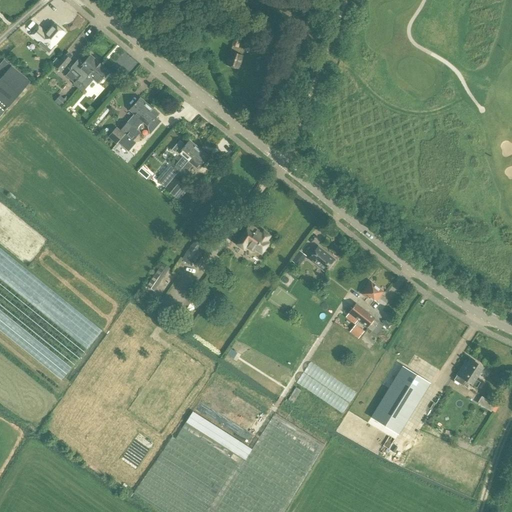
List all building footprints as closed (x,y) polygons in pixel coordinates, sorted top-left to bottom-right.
[(53,46),(63,33),(62,32),(63,31),(59,28),(58,29),(54,25),(46,33),(42,30),(39,27),(42,24),(41,23),(32,34),(32,36),(43,46),(40,49),(41,50),(48,42),(53,46)] [(238,69),(242,56),(230,52),(226,65),(232,66),(232,68),(235,69),(236,68),(238,69)] [(54,67),(60,72),(70,60),(69,59),(65,56),(65,55),(64,55),(54,67)] [(77,79),(82,83),(99,63),(95,60),(89,55),(83,63),(78,59),(71,68),(80,76),(77,79)] [(99,63),(82,83),(77,88),(82,92),(93,80),(98,84),(108,72),(102,67),(103,66),(99,63)] [(0,116),(29,82),(11,66),(0,78),(0,116)] [(82,83),(77,79),(73,84),(77,88),(82,83)] [(138,118),(148,106),(139,98),(129,110),(134,114),(119,131),(115,128),(108,137),(116,144),(124,134),(138,118)] [(148,106),(138,118),(124,134),(132,141),(133,140),(140,133),(136,130),(143,122),(152,130),(160,122),(155,118),(158,114),(148,106)] [(105,107),(91,123),(96,127),(109,111),(105,107)] [(133,140),(132,141),(124,134),(119,140),(118,142),(129,151),(136,142),(133,140)] [(176,164),(172,169),(177,173),(188,161),(198,149),(188,141),(184,146),(179,141),(171,150),(177,155),(179,153),(182,156),(176,164)] [(198,149),(188,161),(177,173),(182,178),(193,165),(197,169),(208,157),(198,149)] [(145,171),(140,168),(136,172),(141,176),(145,171)] [(164,189),(173,197),(182,186),(181,185),(176,181),(173,178),(164,189)] [(261,233),(257,229),(249,224),(241,236),(241,237),(236,244),(243,249),(245,247),(252,252),(254,249),(261,254),(269,244),(266,242),(270,236),(263,231),(261,233)] [(201,258),(209,247),(197,238),(185,254),(197,263),(198,262),(200,258),(201,258)] [(308,259),(324,272),(334,260),(317,247),(308,259)] [(65,253),(59,248),(56,253),(62,258),(65,253)] [(298,267),(306,257),(299,251),(291,261),(298,267)] [(154,285),(167,267),(162,263),(149,282),(150,282),(148,285),(151,287),(153,284),(154,285)] [(369,296),(375,301),(382,292),(371,284),(363,294),(367,298),(369,296)] [(355,304),(354,304),(348,313),(379,338),(387,328),(355,304)] [(349,332),(358,339),(364,331),(355,324),(349,332)] [(465,361),(464,363),(463,363),(462,363),(464,364),(456,375),(457,375),(454,380),(462,385),(465,380),(471,384),(471,385),(476,388),(480,382),(475,379),(482,368),(469,359),(468,362),(464,360),(464,361),(465,361)] [(430,382),(403,366),(372,417),(399,433),(430,382)] [(288,400),(300,407),(305,399),(303,398),(306,393),(296,387),(288,400)] [(478,403),(490,411),(494,405),(481,398),(478,403)] [(192,411),(185,423),(175,438),(172,436),(164,454),(163,454),(132,493),(160,511),(283,511),(328,440),(278,407),(251,449),(192,411)]
